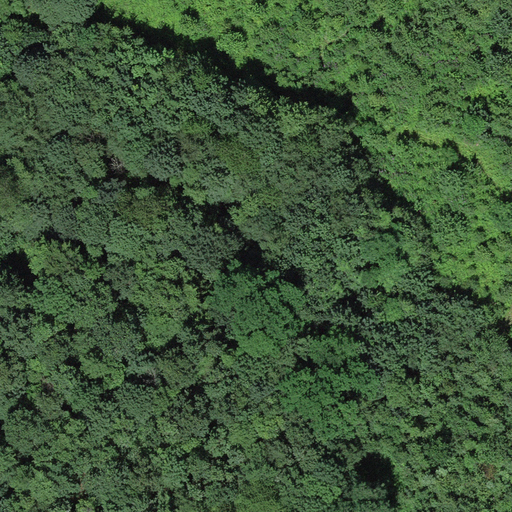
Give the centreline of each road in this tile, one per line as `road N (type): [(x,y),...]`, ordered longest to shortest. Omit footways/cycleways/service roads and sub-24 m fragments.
road 1 (track): [(0,11),(126,40),(213,86),(460,150),(493,180),(511,223)]
road 2 (track): [(511,312),(488,338),(377,386),(332,511)]
